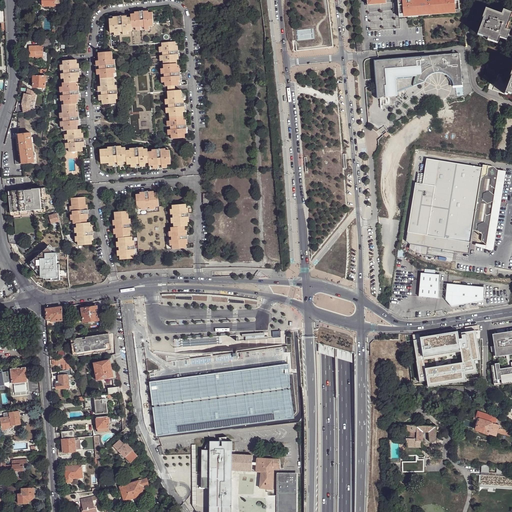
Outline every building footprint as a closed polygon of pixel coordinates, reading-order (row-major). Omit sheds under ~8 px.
[(53,13),(59,18),(61,0),(54,0),(55,7),(53,6),(52,13),(53,13)] [(397,1),(399,21),(459,15),(457,0),(424,0),(425,0),(421,1),(420,0),(404,0),(405,2),(401,3),(401,0),(397,1)] [(477,34),(488,38),(487,40),(497,43),(499,38),(506,40),(509,31),(506,30),(511,13),(503,10),(501,15),(485,9),(482,17),(484,18),(477,34)] [(120,20),(114,20),(111,21),(113,48),(149,45),(150,73),(135,74),(136,95),(131,95),(133,116),(130,116),(131,136),(150,135),(150,142),(185,140),(184,135),(184,130),(186,130),(185,126),(184,126),(183,121),(183,114),(183,109),(185,108),(185,104),(182,105),(182,100),(182,92),(168,93),(168,88),(179,87),(179,83),(179,78),(181,78),(181,74),(178,74),(178,69),(178,65),(178,61),(177,56),(179,56),(179,52),(177,52),(177,47),(176,43),(174,44),(172,23),(155,24),(154,15),(150,15),(145,15),(144,13),(141,13),(141,16),(135,16),(132,16),(132,19),(128,19),(123,20),(123,17),(119,18),(120,20)] [(43,53),(43,49),(43,46),(42,46),(29,47),(29,57),(35,57),(35,54),(43,53)] [(114,66),(114,62),(113,53),(99,54),(100,62),(100,67),(98,67),(97,67),(97,71),(98,71),(101,71),(101,76),(102,88),(102,92),(100,93),(98,93),(99,97),(100,97),(102,96),(103,101),(103,106),(116,105),(116,100),(116,95),(115,91),(115,87),(114,75),(114,70),(114,66)] [(373,61),(377,100),(382,98),(399,92),(425,83),(426,80),(427,78),(429,77),(431,75),(434,74),(437,73),(440,73),(444,74),(448,76),(450,78),(452,80),(453,83),(454,87),(462,84),(460,54),(400,59),(373,61)] [(78,69),(78,65),(77,61),(69,61),(68,56),(63,57),(64,61),(64,66),(64,71),(65,74),(65,79),(65,83),(63,83),(63,87),(64,92),(64,96),(65,101),(65,106),(63,105),(63,113),(63,118),(64,122),(64,128),(64,132),(67,132),(67,135),(68,140),(68,144),(68,149),(68,154),(82,153),(82,148),(82,143),(84,142),(83,139),(81,139),(81,134),(81,131),(78,131),(78,126),(78,121),(80,121),(79,117),(77,118),(77,112),(76,104),(79,104),(78,100),(78,95),(80,95),(80,91),(78,91),(77,86),(77,82),(79,82),(79,78),(78,73),(80,73),(80,69),(78,69)] [(496,84),(492,83),(490,87),(506,93),(505,95),(508,96),(509,94),(511,95),(511,69),(510,75),(511,76),(510,79),(500,75),(497,83),(496,82),(496,84)] [(33,76),(33,88),(45,88),(45,77),(33,76)] [(36,93),(28,89),(27,94),(25,94),(22,105),(23,111),(27,110),(27,108),(30,107),(31,100),(34,101),(36,93)] [(399,92),(382,98),(383,107),(396,106),(396,97),(399,97),(399,92)] [(31,133),(19,135),(22,164),(35,163),(31,133)] [(112,150),(107,150),(99,150),(101,164),(109,164),(114,163),(117,163),(122,163),(126,163),(127,166),(131,165),(136,165),(140,165),(145,165),(148,165),(149,168),(152,167),(157,167),(161,167),(166,167),(170,166),(169,152),(165,153),(160,153),(160,151),(160,150),(156,150),(156,152),(156,154),(151,154),(147,154),(147,151),(143,151),(138,152),(137,149),(138,148),(133,148),(134,149),(134,152),(129,152),(125,152),(124,149),(120,149),(115,150),(115,148),(115,146),(111,147),(111,148),(112,150)] [(482,168),(427,159),(423,184),(415,183),(406,242),(409,245),(468,254),(472,231),(480,178),(482,168)] [(482,165),(482,168),(480,178),(486,175),(491,179),(497,177),(498,171),(493,167),(482,165)] [(506,172),(498,171),(497,177),(501,181),(501,187),(495,189),(497,191),(494,195),(493,202),(494,204),(494,207),(492,207),(491,214),(496,218),(495,224),(489,226),(488,232),(493,237),(492,242),(486,245),(485,249),(493,252),(501,203),(506,172)] [(486,175),(480,178),(472,231),(475,231),(477,231),(478,225),(484,222),(485,216),(491,214),(492,207),(494,207),(494,204),(493,202),(487,204),(482,200),(483,194),(489,191),(494,195),(497,191),(495,189),(490,185),(491,179),(486,175)] [(497,177),(491,179),(490,185),(495,189),(501,187),(501,181),(497,177)] [(46,194),(46,188),(33,190),(19,192),(19,191),(12,192),(13,197),(9,197),(11,213),(14,213),(16,235),(37,233),(35,211),(44,210),(43,195),(46,194)] [(493,202),(494,195),(489,191),(483,194),(482,200),(487,204),(493,202)] [(188,215),(186,215),(185,211),(185,207),(158,208),(157,195),(153,195),(148,195),(148,193),(148,192),(144,192),(144,193),(144,196),(140,196),(135,196),(136,209),(134,209),(136,254),(185,251),(185,246),(184,241),(186,241),(187,241),(187,237),(184,237),(183,233),(183,229),(187,229),(186,224),(186,219),(188,219),(189,219),(189,215),(188,215)] [(90,245),(90,241),(90,236),(92,236),(92,232),(91,232),(89,232),(89,227),(89,223),(86,224),(86,219),(85,214),(87,214),(88,214),(88,210),(87,211),(85,211),(85,206),(84,198),(70,199),(71,207),(71,211),(71,216),(72,220),(72,225),(75,225),(76,229),(76,234),(76,237),(77,242),(77,246),(90,245)] [(60,222),(58,213),(49,216),(50,218),(48,218),(49,223),(51,223),(52,225),(60,222)] [(132,251),(134,251),(134,247),(133,247),(131,247),(131,242),(131,239),(129,239),(128,235),(128,230),(130,230),(131,230),(131,226),(130,226),(127,226),(127,221),(127,213),(114,214),(114,222),(115,227),(115,231),(115,235),(115,240),(118,240),(118,243),(118,248),(118,252),(119,257),(119,262),(132,261),(132,256),(132,251)] [(496,218),(491,214),(485,216),(484,222),(489,226),(495,224),(496,218)] [(489,226),(484,222),(478,225),(477,231),(482,235),(488,232),(489,226)] [(488,232),(482,235),(481,241),(486,245),(492,242),(493,237),(488,232)] [(52,248),(50,245),(30,261),(32,263),(29,265),(40,276),(40,277),(43,277),(43,279),(46,279),(46,280),(59,280),(59,265),(57,265),(57,253),(55,253),(55,248),(52,248)] [(421,274),(419,297),(439,299),(441,275),(421,274)] [(448,284),(447,301),(448,303),(451,305),(452,307),(484,301),(485,288),(448,284)] [(46,309),(47,321),(53,321),(63,320),(62,306),(46,309)] [(89,321),(94,320),(99,319),(97,306),(82,308),(82,309),(78,309),(79,316),(81,315),(82,322),(84,322),(89,321)] [(21,313),(6,315),(7,322),(22,320),(21,313)] [(457,334),(413,340),(419,382),(427,381),(427,386),(465,380),(464,375),(476,373),(475,360),(480,359),(475,331),(461,333),(462,338),(458,339),(457,334)] [(509,355),(511,354),(511,331),(492,334),(496,357),(506,355),(509,355)] [(77,356),(99,352),(99,350),(106,349),(106,351),(111,350),(109,334),(71,339),(73,355),(77,355),(77,356)] [(148,371),(156,434),(294,416),(297,412),(294,383),(291,348),(288,346),(174,361),(175,367),(148,371)] [(58,359),(52,360),(53,366),(62,365),(63,370),(69,369),(71,368),(68,358),(65,358),(58,359)] [(111,366),(113,377),(117,376),(114,360),(109,361),(110,366),(111,366)] [(109,377),(112,377),(113,377),(111,366),(110,366),(109,361),(101,362),(95,364),(98,378),(104,377),(104,378),(107,378),(109,377)] [(493,382),(511,379),(511,370),(500,373),(499,369),(499,364),(494,364),(495,365),(491,366),(493,382)] [(14,383),(25,381),(27,381),(25,367),(11,369),(12,383),(14,383)] [(66,371),(58,372),(59,381),(57,381),(57,383),(56,383),(56,389),(69,388),(67,370),(66,371)] [(0,386),(4,386),(4,383),(9,382),(8,372),(2,372),(2,371),(0,371),(0,386)] [(26,391),(25,381),(14,383),(15,392),(26,391)] [(106,396),(106,394),(83,397),(83,401),(82,401),(84,408),(85,408),(92,407),(92,410),(93,414),(107,413),(106,396)] [(2,430),(13,428),(13,425),(21,424),(19,411),(3,413),(4,417),(0,417),(1,425),(1,428),(2,428),(2,430)] [(485,414),(482,413),(477,411),(475,418),(486,421),(488,415),(485,414)] [(486,421),(475,418),(475,419),(478,420),(475,429),(495,437),(497,428),(498,425),(495,424),(494,418),(488,415),(486,421)] [(109,427),(108,417),(96,418),(97,428),(109,427)] [(422,432),(422,425),(403,425),(404,431),(409,432),(415,432),(415,439),(410,438),(405,438),(406,447),(422,447),(422,432)] [(435,442),(436,426),(422,425),(422,432),(428,432),(429,441),(435,442)] [(62,439),(74,438),(74,430),(61,432),(62,439)] [(80,449),(79,437),(74,438),(62,439),(63,453),(71,452),(75,451),(75,449),(80,449)] [(125,457),(132,450),(126,444),(124,445),(120,440),(113,446),(125,457)] [(233,452),(233,442),(210,441),(210,449),(202,449),(203,487),(211,487),(210,511),(233,511),(233,479),(232,478),(232,471),(229,471),(229,455),(232,455),(232,452),(233,452)] [(138,456),(132,450),(125,457),(131,463),(138,456)] [(232,455),(229,455),(229,471),(232,471),(253,472),(253,465),(253,463),(254,456),(232,455)] [(418,456),(402,457),(403,471),(423,471),(424,460),(418,460),(418,456)] [(281,459),(258,458),(258,463),(258,465),(257,472),(263,472),(261,488),(274,490),(275,469),(281,469),(281,459)] [(28,466),(27,459),(12,460),(12,465),(6,465),(5,461),(6,461),(0,461),(0,478),(3,478),(2,472),(13,471),(13,478),(25,477),(25,470),(24,466),(28,466)] [(483,465),(482,464),(481,472),(489,473),(489,466),(483,465)] [(64,467),(65,479),(72,479),(82,478),(81,465),(64,467)] [(505,468),(497,467),(496,474),(504,475),(505,468)] [(297,511),(298,474),(279,474),(278,511),(297,511)] [(480,479),(481,474),(480,474),(479,486),(511,490),(511,487),(482,484),(482,479),(480,479)] [(511,478),(481,474),(480,479),(482,479),(482,484),(511,487),(511,478)] [(124,501),(144,495),(142,489),(144,488),(144,487),(148,485),(146,478),(139,481),(139,480),(120,487),(121,491),(124,501)] [(18,504),(25,503),(24,501),(28,501),(30,501),(31,500),(33,499),(34,496),(34,493),(33,488),(21,489),(21,493),(22,494),(20,494),(18,494),(18,504)] [(145,498),(144,495),(124,501),(121,491),(119,492),(117,492),(121,506),(145,498)] [(93,501),(82,503),(83,507),(83,509),(83,510),(82,511),(96,511),(97,511),(96,508),(94,508),(93,501)]
